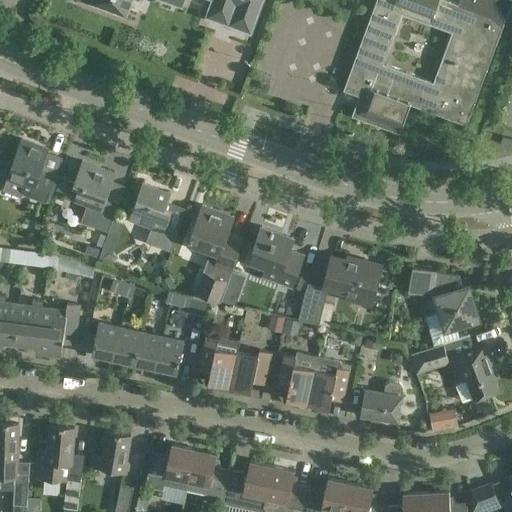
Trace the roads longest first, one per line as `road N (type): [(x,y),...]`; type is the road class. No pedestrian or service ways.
road 1 (unclassified): [(0,59),(328,184),(408,202),(502,199)]
road 2 (residential): [(0,381),(406,456),(461,451),(511,434)]
